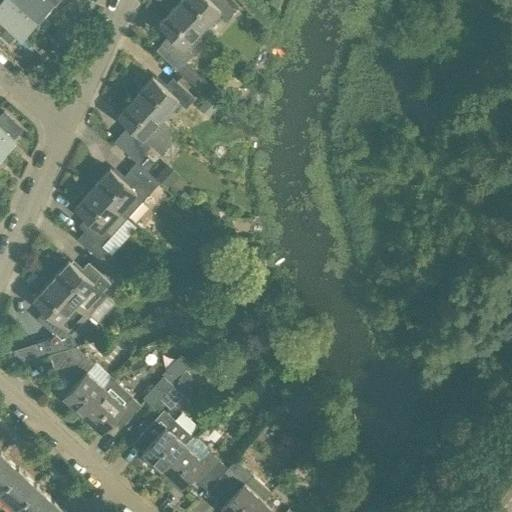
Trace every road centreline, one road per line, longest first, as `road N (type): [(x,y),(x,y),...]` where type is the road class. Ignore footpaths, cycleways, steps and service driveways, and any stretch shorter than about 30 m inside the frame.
road 1 (residential): [(0,391),(135,511)]
road 2 (residential): [(0,265),(67,127)]
road 3 (residential): [(67,127),(128,0)]
